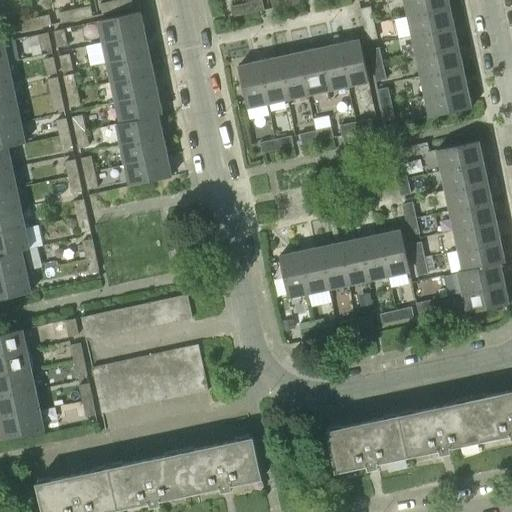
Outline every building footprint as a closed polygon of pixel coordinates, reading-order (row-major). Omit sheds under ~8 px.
[(118,10),(116,0),(101,3),(103,14),(118,10)] [(132,0),(116,0),(118,10),(134,7),(132,0)] [(246,3),(249,14),(264,10),(262,0),(246,3)] [(288,5),(287,0),(270,0),(273,8),(288,5)] [(404,0),(408,16),(450,7),(448,0),(404,0)] [(249,14),(246,3),(231,7),(233,17),(249,14)] [(74,9),(76,19),(93,16),(91,5),(74,9)] [(360,9),(363,25),(374,22),(371,7),(360,9)] [(412,36),(454,27),(450,7),(408,16),(412,36)] [(76,19),(74,9),(59,12),(62,22),(76,19)] [(103,42),(145,33),(140,12),(98,21),(103,42)] [(33,17),(35,28),(52,24),(50,14),(33,17)] [(35,28),(33,17),(18,20),(21,31),(35,28)] [(374,22),(363,25),(366,40),(378,38),(374,22)] [(0,35),(11,33),(9,23),(0,25),(0,35)] [(416,56),(458,47),(454,27),(412,36),(416,56)] [(58,47),(68,45),(65,28),(55,30),(58,47)] [(41,50),(52,48),(49,32),(38,34),(41,50)] [(107,62),(149,53),(145,33),(103,42),(107,62)] [(338,45),(347,86),(368,81),(359,40),(338,45)] [(0,64),(8,63),(3,41),(0,41),(0,64)] [(318,49),(327,90),(347,86),(338,45),(318,49)] [(369,50),(372,66),(383,63),(379,47),(369,50)] [(421,76),(463,67),(458,47),(416,56),(421,76)] [(298,53),(307,94),(327,90),(318,49),(298,53)] [(63,71),(73,69),(70,53),(60,55),(63,71)] [(112,82),(153,73),(149,53),(107,62),(112,82)] [(279,57),(287,99),(307,94),(298,53),(279,57)] [(47,74),(57,72),(54,56),(44,59),(47,74)] [(259,62),(268,103),(287,99),(279,57),(259,62)] [(268,103),(259,62),(238,66),(246,107),(268,103)] [(8,63),(0,64),(0,85),(12,83),(8,63)] [(383,63),(372,66),(375,82),(386,79),(383,63)] [(425,95),(467,86),(463,67),(421,76),(425,95)] [(116,103),(158,94),(153,73),(112,82),(116,103)] [(65,76),(68,91),(77,89),(74,74),(65,76)] [(52,94),(62,92),(59,76),(49,78),(52,94)] [(12,83),(0,85),(0,106),(17,103),(12,83)] [(467,86),(425,95),(430,117),(471,108),(467,86)] [(377,90),(381,105),(391,103),(388,87),(377,90)] [(77,89),(68,91),(71,107),(81,105),(77,89)] [(65,108),(62,92),(52,94),(55,110),(65,108)] [(121,123),(158,115),(162,114),(158,94),(116,103),(120,122),(121,123)] [(17,103),(0,106),(0,128),(21,124),(17,103)] [(391,103),(381,105),(384,121),(395,119),(391,103)] [(73,116),(76,131),(86,129),(83,114),(73,116)] [(121,144),(162,135),(158,115),(121,123),(120,122),(117,123),(121,144)] [(57,119),(60,134),(70,132),(67,117),(57,119)] [(371,119),(356,122),(358,132),(373,129),(371,119)] [(358,132),(356,122),(340,125),(342,136),(358,132)] [(21,124),(0,128),(0,148),(7,147),(7,148),(26,144),(21,124)] [(331,128),(317,130),(319,141),(333,138),(331,128)] [(86,129),(76,131),(80,147),(90,145),(86,129)] [(319,141),(317,130),(300,134),(302,144),(319,141)] [(70,132),(60,134),(63,151),(74,149),(70,132)] [(126,164),(167,155),(162,135),(121,144),(126,164)] [(291,136),(276,139),(278,150),(293,146),(291,136)] [(278,150),(276,139),(259,143),(262,153),(278,150)] [(436,150),(441,171),(483,162),(478,141),(436,150)] [(7,147),(0,148),(0,170),(12,168),(7,148),(7,147)] [(167,155),(126,164),(130,185),(171,177),(167,155)] [(82,158),(85,173),(95,171),(92,156),(82,158)] [(65,162),(69,176),(79,174),(76,159),(65,162)] [(394,164),(397,180),(407,178),(404,162),(394,164)] [(483,162),(441,171),(445,191),(487,182),(483,162)] [(12,168),(0,170),(0,191),(16,188),(12,168)] [(95,171),(85,173),(88,189),(98,187),(95,171)] [(79,174),(69,176),(72,193),(83,191),(79,174)] [(407,178),(397,180),(400,196),(411,194),(407,178)] [(487,182),(445,191),(450,211),(491,202),(487,182)] [(16,188),(0,191),(0,213),(21,209),(16,188)] [(74,201),(77,217),(88,214),(84,199),(74,201)] [(402,204),(405,220),(416,218),(412,202),(402,204)] [(491,202),(450,211),(454,231),(496,222),(491,202)] [(21,209),(0,213),(0,234),(25,229),(21,209)] [(88,214),(77,217),(81,233),(91,230),(88,214)] [(416,218),(405,220),(409,236),(419,234),(416,218)] [(496,222),(454,231),(458,251),(500,242),(496,222)] [(25,229),(0,234),(0,255),(22,250),(22,251),(29,249),(25,229)] [(401,230),(380,235),(388,276),(410,272),(401,230)] [(388,276),(380,235),(360,239),(369,280),(388,276)] [(82,242),(86,257),(96,255),(93,239),(82,242)] [(369,280),(360,239),(340,243),(349,285),(369,280)] [(410,244),(414,260),(424,258),(421,242),(410,244)] [(500,242),(458,251),(463,270),(458,271),(458,272),(499,263),(499,264),(504,262),(500,242)] [(349,285),(340,243),(320,247),(329,289),(349,285)] [(329,289),(320,247),(300,251),(309,293),(329,289)] [(0,277),(26,271),(22,251),(22,250),(0,255),(0,277)] [(309,293),(300,251),(279,256),(288,297),(309,293)] [(96,255),(86,257),(89,273),(100,271),(96,255)] [(424,258),(414,260),(417,276),(427,273),(424,258)] [(462,292),(504,283),(499,264),(499,263),(458,272),(462,292)] [(26,271),(0,277),(0,299),(31,293),(26,271)] [(504,283),(462,292),(467,313),(508,304),(504,283)] [(175,297),(180,321),(192,318),(187,295),(175,297)] [(180,321),(175,297),(164,300),(169,323),(180,321)] [(417,303),(419,313),(435,309),(433,299),(417,303)] [(169,323),(164,300),(153,302),(158,326),(169,323)] [(141,305),(146,328),(158,326),(153,302),(141,305)] [(129,307),(134,331),(146,328),(141,305),(129,307)] [(118,310),(123,333),(134,331),(129,307),(118,310)] [(411,307),(396,311),(398,321),(414,317),(411,307)] [(435,309),(419,313),(421,323),(437,320),(435,309)] [(106,312),(111,336),(123,333),(118,310),(106,312)] [(398,321),(396,311),(380,314),(382,324),(398,321)] [(94,315),(100,338),(111,336),(106,312),(94,315)] [(100,338),(94,315),(82,317),(87,341),(100,338)] [(282,318),(284,327),(291,325),(289,316),(282,318)] [(372,316),(356,319),(358,329),(374,326),(372,316)] [(76,319),(65,321),(69,337),(79,335),(76,319)] [(358,329),(356,319),(340,323),(342,333),(358,329)] [(300,331),(316,328),(314,320),(299,323),(300,331)] [(332,325),(316,328),(318,338),(334,335),(332,325)] [(318,338),(316,328),(300,331),(302,341),(318,338)] [(0,334),(0,356),(27,350),(22,329),(0,334)] [(74,361),(85,359),(81,343),(71,345),(74,361)] [(191,370),(203,367),(198,345),(186,347),(191,370)] [(180,372),(190,370),(191,370),(186,347),(175,349),(180,372)] [(163,352),(168,374),(179,372),(180,372),(175,349),(163,352)] [(27,350),(0,356),(0,376),(31,370),(27,350)] [(152,354),(156,377),(168,374),(163,352),(152,354)] [(156,377),(152,354),(140,357),(144,379),(156,377)] [(133,382),(144,379),(140,357),(128,359),(133,382)] [(85,359),(74,361),(78,377),(88,374),(85,359)] [(133,382),(128,359),(116,362),(121,384),(133,382)] [(121,384),(116,362),(105,364),(110,387),(121,384)] [(110,387),(105,364),(93,367),(97,389),(109,387),(110,387)] [(190,370),(195,394),(208,391),(203,367),(191,370),(190,370)] [(31,370),(0,376),(0,397),(36,390),(31,370)] [(190,370),(180,372),(179,372),(184,396),(195,394),(190,370)] [(184,396),(179,372),(168,374),(173,399),(184,396)] [(173,399),(168,374),(156,377),(161,401),(173,399)] [(156,377),(144,379),(149,404),(161,401),(156,377)] [(138,406),(149,404),(144,379),(133,382),(138,406)] [(133,382),(121,384),(126,408),(138,406),(133,382)] [(83,401),(93,399),(90,383),(80,385),(83,401)] [(121,384),(110,387),(109,387),(114,411),(126,408),(121,384)] [(114,411),(109,387),(97,389),(102,413),(114,411)] [(36,390),(0,397),(0,418),(40,410),(36,390)] [(511,390),(471,399),(480,441),(510,435),(511,440),(511,439),(511,390)] [(93,399),(83,401),(86,417),(97,414),(93,399)] [(471,399),(400,414),(409,456),(439,450),(440,455),(451,453),(450,448),(480,441),(471,399)] [(40,410),(0,418),(0,425),(3,440),(44,431),(40,410)] [(409,456),(400,414),(326,430),(335,472),(366,465),(367,470),(378,468),(377,463),(409,456)] [(181,452),(190,494),(220,487),(221,492),(232,490),(231,485),(262,478),(253,436),(181,452)] [(181,452),(110,467),(119,509),(149,503),(150,507),(161,505),(160,500),(190,494),(181,452)] [(107,511),(119,509),(110,467),(37,482),(43,511),(107,511)]
